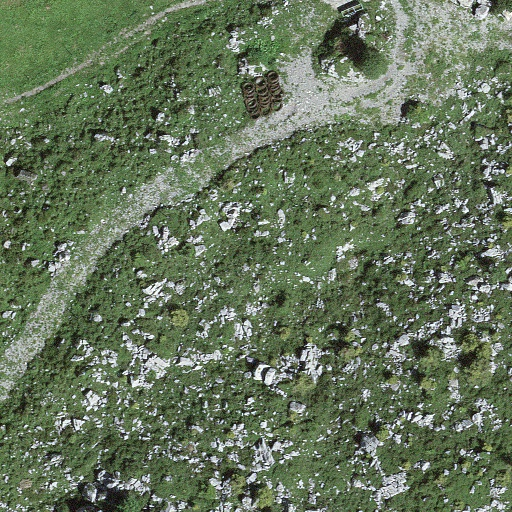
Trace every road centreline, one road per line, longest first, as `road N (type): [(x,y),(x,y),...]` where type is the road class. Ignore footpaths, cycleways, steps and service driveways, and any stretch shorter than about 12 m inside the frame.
road 1 (track): [(447,23),(430,68),(378,104),(308,119),(229,150),(149,200),(85,254),(0,388)]
road 2 (track): [(208,0),(161,15),(108,61),(0,115)]
road 3 (track): [(393,0),(511,42)]
